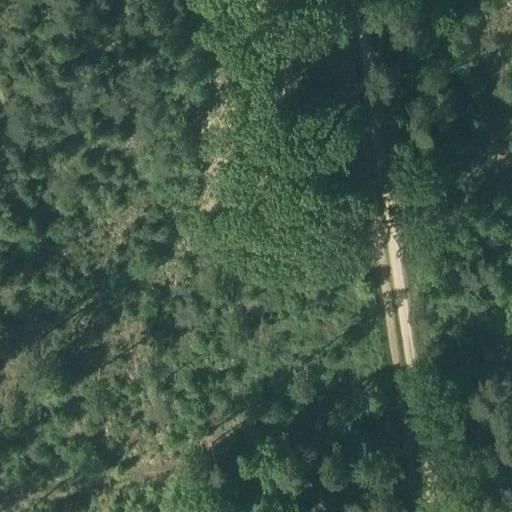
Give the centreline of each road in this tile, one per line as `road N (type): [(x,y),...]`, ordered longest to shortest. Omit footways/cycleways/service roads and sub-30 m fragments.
road 1 (track): [(353,0),(416,430)]
road 2 (track): [(416,430),(0,490)]
